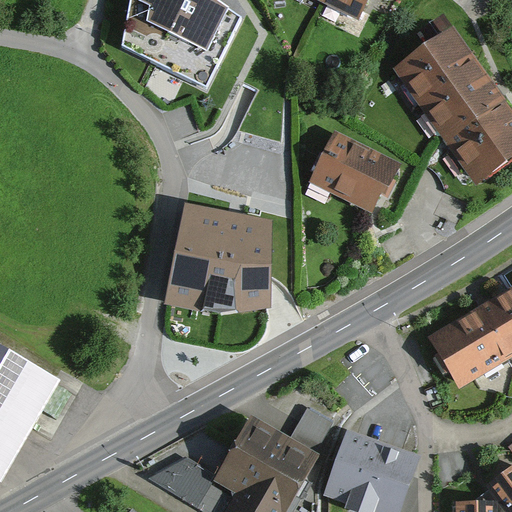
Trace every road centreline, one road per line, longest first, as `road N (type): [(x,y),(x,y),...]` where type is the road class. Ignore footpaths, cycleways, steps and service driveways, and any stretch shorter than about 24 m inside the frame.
road 1 (residential): [(79,50),(168,152),(171,184),(135,409),(151,434)]
road 2 (tertiary): [(151,434),(371,310)]
road 3 (tertiary): [(371,310),(511,225)]
road 4 (tertiary): [(12,511),(151,434)]
road 5 (residential): [(428,439),(371,310)]
